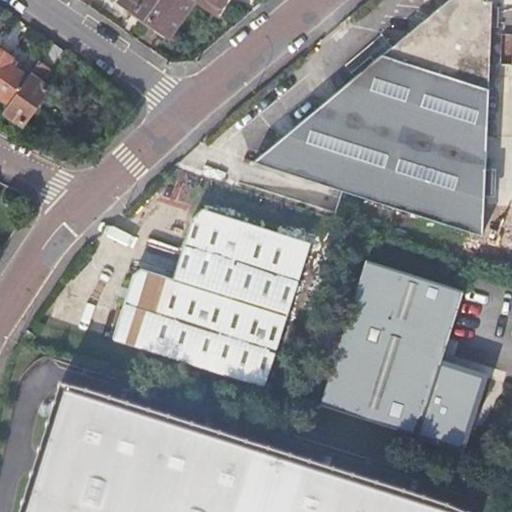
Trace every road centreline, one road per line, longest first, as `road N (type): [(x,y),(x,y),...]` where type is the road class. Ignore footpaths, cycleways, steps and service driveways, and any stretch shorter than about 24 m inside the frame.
road 1 (unknown): [(474,511),(461,489),(435,479),(128,380)]
road 2 (residential): [(37,0),(186,111)]
road 3 (residential): [(320,0),(186,111)]
road 4 (residential): [(91,195),(50,237),(0,315)]
road 5 (residential): [(186,111),(91,195)]
